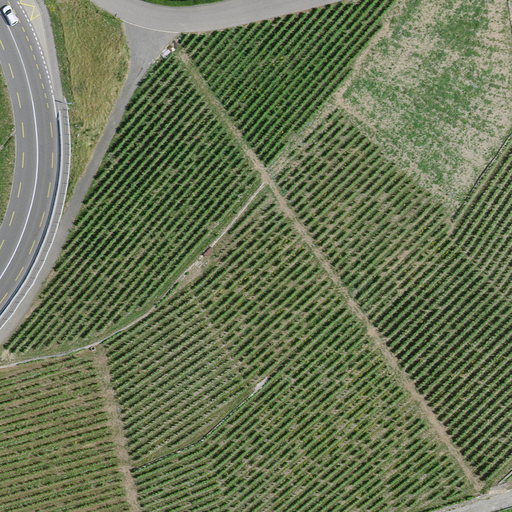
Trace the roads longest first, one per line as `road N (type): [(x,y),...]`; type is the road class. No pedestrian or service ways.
road 1 (track): [(0,335),(26,305),(57,243),(132,81),(151,17)]
road 2 (primary): [(0,12),(30,88),(37,157),(29,210),(0,276)]
road 3 (residential): [(119,0),(151,17),(196,18),(290,0)]
